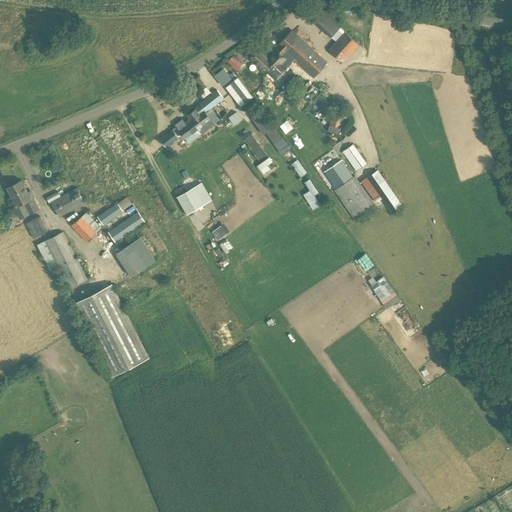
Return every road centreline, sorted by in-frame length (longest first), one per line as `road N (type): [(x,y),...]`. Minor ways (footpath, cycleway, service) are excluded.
road 1 (unclassified): [(0,153),(179,73),(289,0)]
road 2 (track): [(248,331),(118,103)]
road 3 (unclassified): [(375,0),(511,25)]
